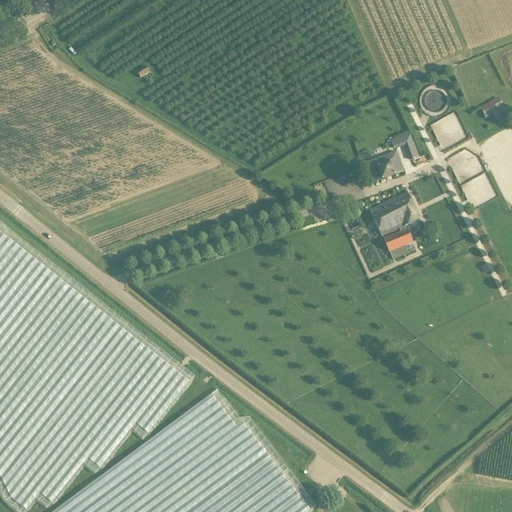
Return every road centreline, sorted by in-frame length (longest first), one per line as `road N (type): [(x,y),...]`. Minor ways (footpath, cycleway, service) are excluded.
road 1 (tertiary): [(97,286),(388,511)]
road 2 (unclassified): [(97,286),(440,165)]
road 3 (tertiary): [(0,198),(97,286)]
